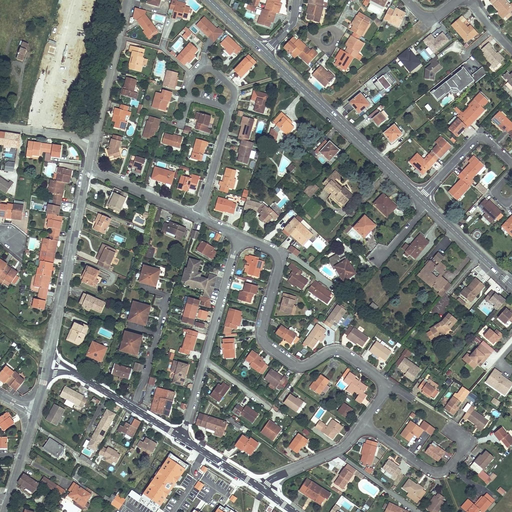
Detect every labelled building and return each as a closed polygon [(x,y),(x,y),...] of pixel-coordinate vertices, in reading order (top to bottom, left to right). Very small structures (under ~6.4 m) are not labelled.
[(186,4),(177,1),(177,0),(171,0),(169,9),(174,10),(172,19),(176,20),(177,17),(177,15),(179,16),(182,17),(183,17),(182,18),(187,20),(189,13),(191,14),(192,10),(190,9),(190,8),(186,6),(186,4)] [(279,6),(280,3),(280,0),(268,0),(265,10),(276,13),(279,14),(281,7),(279,6)] [(490,0),(491,0),(490,1),(499,11),(500,11),(500,10),(505,16),(511,10),(511,7),(505,0),(490,0)] [(318,22),(323,7),(321,7),(309,4),(307,11),(309,12),(309,14),(307,19),(318,22)] [(399,27),(406,14),(402,12),(396,8),(394,11),(389,9),(384,19),(399,27)] [(271,23),(272,20),(274,20),(276,13),(265,10),(263,9),(258,24),(269,28),(271,23)] [(157,31),(146,14),(137,20),(145,31),(149,36),(157,31)] [(361,36),(369,23),(357,16),(353,23),(354,24),(353,25),(353,26),(350,30),(361,36)] [(217,30),(204,17),(196,25),(201,29),(202,28),(207,33),(206,34),(209,38),(217,30)] [(345,18),(342,23),(348,27),(351,22),(345,18)] [(466,42),(477,33),(473,28),(472,28),(470,31),(468,28),(460,19),(452,25),(466,42)] [(149,36),(145,31),(143,32),(149,39),(158,33),(159,33),(157,31),(149,36)] [(424,40),(434,53),(449,40),(442,32),(436,38),(437,38),(435,40),(435,39),(431,35),(424,40)] [(242,49),(228,36),(221,43),(226,49),(227,50),(231,54),(232,54),(234,52),(237,55),(242,49)] [(358,54),(364,43),(351,36),(347,43),(349,44),(348,47),(345,52),(353,57),(355,58),(358,54)] [(306,47),(300,41),(299,42),(297,41),(293,37),(285,46),(297,57),(298,55),(306,47)] [(22,61),(29,44),(23,42),(19,53),(17,59),(22,61)] [(194,54),(198,50),(191,43),(179,55),(188,64),(192,60),(191,60),(190,59),(194,54)] [(503,61),(497,54),(492,48),(493,47),(489,43),(482,49),(485,52),(482,55),(492,65),(493,64),(496,67),(503,61)] [(297,57),(285,46),(284,47),(295,58),(297,57)] [(140,72),(144,59),(142,58),(144,50),(134,47),(133,52),(132,56),(134,57),(131,68),(130,69),(140,72)] [(308,64),(318,54),(312,49),(311,51),(306,47),(298,55),(308,64)] [(398,57),(410,72),(421,63),(416,56),(414,57),(413,56),(415,55),(412,51),(410,53),(407,49),(398,57)] [(17,59),(19,53),(12,50),(10,56),(17,59)] [(345,71),(353,57),(345,52),(341,50),(337,56),(339,57),(337,60),(335,64),(345,71)] [(505,59),(498,52),(497,54),(503,61),(505,59)] [(256,62),(249,55),(246,58),(253,65),(256,62)] [(439,59),(436,56),(429,61),(432,64),(426,69),(425,79),(434,80),(435,73),(442,67),(437,60),(439,59)] [(241,78),(253,65),(246,58),(234,71),(241,78)] [(376,75),(379,79),(373,84),(380,92),(384,89),(390,84),(391,85),(395,82),(388,72),(391,70),(387,65),(376,75)] [(325,87),(334,77),(329,72),(328,73),(326,74),(322,71),(324,69),(321,66),(315,72),(317,75),(315,77),(325,87)] [(474,84),(487,73),(482,67),(472,75),(473,76),(470,79),(468,76),(466,77),(464,74),(465,73),(462,69),(447,82),(447,81),(432,94),(433,96),(436,94),(439,97),(444,93),(444,92),(451,87),(452,87),(453,88),(454,88),(455,88),(456,88),(457,88),(457,87),(460,90),(461,89),(472,80),(474,84)] [(174,85),(177,73),(167,70),(163,87),(175,90),(176,86),(174,85)] [(134,92),(137,80),(127,77),(124,87),(124,88),(122,94),(122,95),(132,98),(134,92)] [(436,94),(433,96),(437,101),(449,91),(451,92),(452,92),(455,92),(456,92),(457,92),(460,90),(457,87),(457,88),(456,88),(455,88),(454,88),(453,88),(452,87),(451,87),(444,92),(444,93),(439,97),(436,94)] [(165,111),(168,101),(169,102),(172,93),(163,90),(162,94),(157,93),(152,107),(165,111)] [(263,113),(269,95),(254,91),(252,100),(257,102),(254,111),(263,113)] [(377,101),(385,95),(382,92),(374,98),(377,101)] [(359,114),(373,102),(369,97),(366,99),(361,93),(350,103),(359,114)] [(473,122),(482,112),(481,111),(483,108),(484,108),(483,107),(486,104),(485,104),(485,103),(486,102),(487,102),(489,100),(482,94),(480,95),(479,94),(474,99),(477,102),(472,107),(471,109),(466,114),(465,114),(464,113),(462,111),(459,114),(469,124),(472,121),(473,122)] [(472,107),(477,102),(474,99),(468,105),(470,107),(464,113),(465,114),(466,114),(471,109),(472,107)] [(407,113),(414,107),(412,105),(405,110),(407,113)] [(124,120),(125,115),(130,117),(131,112),(115,108),(113,114),(114,115),(116,115),(115,120),(116,121),(116,123),(114,128),(124,131),(127,122),(125,121),(125,120),(124,120)] [(386,120),(378,109),(370,116),(378,126),(386,120)] [(511,128),(511,123),(499,111),(492,119),(504,131),(506,130),(508,132),(511,128)] [(208,128),(212,117),(197,113),(195,120),(198,121),(200,121),(198,126),(197,126),(196,130),(211,134),(212,130),(208,128)] [(294,128),(290,124),(289,123),(290,121),(282,113),(275,121),(278,124),(277,125),(277,126),(287,135),(294,128)] [(466,127),(469,124),(459,114),(457,117),(458,119),(448,129),(456,137),(460,132),(459,131),(461,129),(462,129),(463,130),(466,127)] [(155,131),(157,124),(159,124),(160,119),(150,117),(149,121),(148,121),(143,137),(152,140),(155,131)] [(248,142),(254,120),(244,117),(242,120),(244,121),(243,124),(243,125),(244,126),(243,127),(242,127),(238,139),(242,140),(248,142)] [(418,126),(425,120),(422,118),(416,123),(418,126)] [(402,135),(398,129),(397,127),(395,125),(384,133),(387,138),(391,144),(402,135)] [(190,135),(192,128),(185,126),(183,133),(190,135)] [(275,143),(279,133),(271,130),(268,140),(275,143)] [(13,142),(14,134),(6,133),(5,145),(5,146),(18,148),(19,143),(13,142)] [(180,148),(183,138),(179,136),(179,138),(175,137),(173,138),(172,138),(172,136),(165,134),(163,143),(180,148)] [(203,153),(205,146),(207,147),(208,142),(197,139),(191,159),(205,163),(207,155),(203,153)] [(445,150),(450,144),(444,139),(432,151),(432,152),(429,155),(436,161),(439,158),(440,158),(447,151),(445,150)] [(121,157),(119,150),(121,142),(112,140),(110,148),(111,148),(111,150),(109,150),(107,151),(110,160),(121,157)] [(247,164),(253,143),(248,142),(242,140),(241,145),(242,145),(240,154),(238,161),(247,164)] [(340,150),(336,147),(334,145),(330,141),(329,143),(326,140),(318,149),(330,161),(340,150)] [(41,151),(42,144),(42,143),(34,142),(34,144),(29,143),(27,156),(33,157),(33,155),(40,156),(41,151)] [(60,158),(62,146),(47,144),(46,152),(52,153),(52,156),(60,158)] [(430,166),(424,160),(417,154),(409,162),(423,174),(430,166)] [(141,173),(145,160),(136,156),(133,155),(131,160),(128,167),(132,169),(133,167),(133,166),(134,166),(137,167),(137,168),(135,172),(141,173)] [(436,161),(429,155),(427,158),(432,163),(433,164),(436,161)] [(472,178),(484,165),(476,157),(471,163),(461,173),(468,180),(470,177),(471,177),(472,178)] [(432,163),(427,158),(424,160),(430,166),(433,164),(432,163)] [(4,171),(14,172),(15,162),(5,162),(4,171)] [(291,173),(296,167),(292,164),(287,169),(291,173)] [(69,184),(71,176),(69,176),(70,170),(58,167),(57,174),(58,174),(57,181),(65,183),(69,184)] [(171,184),(175,173),(155,168),(152,179),(171,184)] [(234,179),(236,171),(227,168),(225,176),(226,176),(226,177),(224,182),(224,183),(223,182),(220,181),(219,185),(222,186),(229,188),(231,189),(232,189),(233,184),(235,185),(236,180),(234,179)] [(340,190),(335,186),(337,183),(334,180),(336,178),(339,181),(343,178),(336,171),(324,183),(326,186),(325,187),(326,188),(331,193),(332,194),(331,195),(330,196),(343,208),(346,204),(351,199),(347,195),(349,192),(344,187),(343,189),(341,191),(340,190)] [(457,200),(469,187),(468,186),(471,183),(468,180),(461,173),(458,176),(461,179),(455,186),(456,187),(454,189),(453,188),(448,192),(457,200)] [(195,190),(200,177),(191,174),(189,178),(181,176),(178,188),(184,190),(186,187),(189,188),(195,190)] [(0,188),(7,193),(14,184),(10,181),(9,183),(3,180),(3,181),(1,180),(2,179),(0,177),(0,188)] [(64,190),(65,183),(57,181),(53,180),(51,186),(51,187),(50,187),(49,193),(55,194),(61,195),(62,191),(62,190),(64,190)] [(474,188),(483,196),(487,191),(479,183),(474,188)] [(311,198),(319,189),(315,184),(313,187),(306,194),(311,198)] [(306,194),(313,187),(311,185),(304,192),(306,194)] [(331,193),(326,188),(325,187),(324,189),(331,195),(332,194),(331,193)] [(120,213),(128,194),(114,188),(110,197),(113,198),(112,199),(109,206),(109,207),(108,207),(120,213)] [(396,208),(391,202),(392,201),(388,197),(387,198),(383,195),(373,206),(387,219),(390,216),(389,215),(396,208)] [(234,214),(237,205),(233,204),(234,202),(219,198),(215,209),(224,212),(224,211),(224,209),(230,211),(231,211),(230,213),(234,214)] [(59,216),(62,201),(54,199),(53,203),(53,205),(49,205),(47,213),(48,214),(59,216)] [(500,214),(495,209),(496,208),(496,207),(490,200),(488,202),(485,199),(479,206),(486,213),(483,215),(487,219),(487,220),(491,223),(494,220),(494,221),(498,217),(500,219),(504,215),(501,213),(500,214)] [(279,216),(270,208),(269,209),(262,203),(256,210),(262,216),(259,218),(263,222),(264,220),(265,220),(268,223),(272,218),(275,220),(279,216)] [(13,217),(14,205),(8,204),(8,205),(1,204),(0,209),(0,217),(6,218),(6,216),(13,217)] [(22,220),(24,206),(14,205),(13,217),(12,219),(22,220)] [(61,229),(62,222),(61,221),(62,216),(59,216),(48,214),(47,219),(49,220),(48,226),(52,227),(53,227),(61,229)] [(105,235),(111,219),(99,214),(95,222),(97,223),(99,224),(98,225),(100,226),(98,231),(105,235)] [(376,227),(364,216),(354,228),(364,237),(370,231),(372,232),(376,227)] [(295,229),(300,224),(294,218),(285,228),(291,234),(295,229)] [(511,220),(510,218),(502,226),(511,236),(511,220)] [(184,232),(185,230),(180,228),(178,227),(179,226),(170,222),(169,225),(165,223),(161,231),(165,233),(166,231),(182,238),(183,237),(185,237),(187,233),(184,232)] [(313,236),(300,224),(295,229),(291,234),(303,245),(313,236)] [(145,230),(135,226),(133,229),(144,234),(145,230)] [(190,239),(198,240),(199,232),(192,230),(190,239)] [(182,238),(166,231),(165,233),(165,234),(166,235),(181,241),(182,238)] [(415,259),(427,245),(422,241),(424,239),(425,238),(421,234),(410,247),(406,244),(402,248),(406,252),(410,256),(411,255),(415,259)] [(57,246),(59,238),(51,237),(50,239),(56,240),(55,245),(56,245),(57,246)] [(56,253),(57,246),(56,245),(55,245),(56,240),(50,239),(44,238),(43,243),(44,244),(45,244),(42,255),(42,256),(54,258),(55,253),(56,253)] [(213,250),(214,248),(202,241),(197,250),(208,257),(209,258),(212,260),(217,252),(213,250)] [(110,265),(116,253),(110,251),(111,248),(103,244),(99,252),(103,254),(100,260),(100,261),(98,265),(108,270),(108,269),(110,266),(110,265)] [(151,250),(151,249),(151,248),(152,247),(150,246),(148,246),(147,249),(145,257),(152,259),(154,252),(151,250)] [(298,257),(301,252),(291,246),(288,252),(298,257)] [(208,257),(197,250),(196,251),(208,258),(208,259),(209,258),(208,257)] [(439,275),(443,270),(446,267),(440,262),(444,258),(438,253),(431,261),(430,261),(428,262),(428,263),(421,271),(420,272),(427,277),(425,279),(433,287),(439,292),(437,294),(441,297),(451,286),(448,282),(441,277),(439,275)] [(355,274),(346,258),(341,261),(337,254),(328,260),(334,270),(336,269),(338,271),(341,276),(344,281),(355,274)] [(261,270),(263,262),(258,260),(253,258),(254,257),(250,255),(249,257),(248,262),(247,264),(251,265),(248,274),(258,277),(261,270)] [(52,271),(53,267),(54,263),(53,263),(54,258),(42,256),(41,261),(40,267),(38,267),(37,274),(39,274),(49,276),(50,270),(51,270),(52,271)] [(0,276),(6,267),(7,265),(8,264),(0,258),(0,276)] [(421,271),(428,263),(428,262),(427,261),(427,262),(420,269),(421,271)] [(96,276),(96,275),(98,276),(100,271),(87,265),(83,274),(85,275),(84,278),(82,281),(91,286),(94,280),(96,276)] [(139,282),(156,287),(158,280),(152,278),(152,275),(159,277),(161,270),(144,266),(139,282)] [(19,278),(17,276),(19,273),(12,269),(11,270),(6,267),(0,276),(0,277),(5,280),(5,279),(11,284),(12,282),(15,284),(19,278)] [(309,282),(300,276),(302,273),(295,268),(293,271),(294,272),(295,273),(292,277),(289,280),(290,281),(297,285),(303,290),(309,282)] [(427,277),(420,272),(417,275),(418,275),(432,288),(433,287),(425,279),(427,277)] [(50,284),(51,277),(49,276),(39,274),(37,281),(36,281),(35,287),(40,288),(41,288),(47,289),(47,288),(48,284),(50,284)] [(476,296),(485,286),(476,278),(469,287),(470,288),(468,290),(468,289),(467,289),(466,288),(461,294),(469,301),(475,295),(476,296)] [(331,299),(329,297),(332,294),(326,289),(322,286),(323,284),(320,282),(318,283),(315,281),(314,283),(309,290),(312,292),(325,303),(327,304),(331,299)] [(256,295),(258,287),(247,283),(241,300),(250,303),(253,294),(256,295)] [(491,290),(484,301),(499,311),(506,300),(491,290)] [(101,314),(106,302),(83,293),(79,304),(83,306),(82,309),(90,312),(91,310),(101,314)] [(294,305),(296,297),(284,293),(282,297),(284,298),(281,305),(282,305),(282,306),(281,310),(280,311),(291,314),(294,305)] [(436,310),(441,315),(453,302),(448,297),(436,310)] [(45,310),(46,301),(38,299),(34,298),(33,307),(45,310)] [(198,307),(199,301),(189,298),(187,304),(188,304),(193,305),(198,307)] [(134,302),(128,321),(146,326),(148,317),(141,316),(142,313),(149,315),(151,307),(134,302)] [(370,316),(378,307),(373,302),(365,312),(370,316)] [(196,313),(198,307),(193,305),(188,304),(187,304),(185,310),(196,313)] [(342,318),(347,311),(338,305),(324,324),(330,328),(335,322),(337,324),(338,323),(342,318)] [(238,324),(240,317),(242,312),(230,308),(225,326),(234,329),(235,325),(238,326),(238,324)] [(511,313),(509,311),(506,309),(499,317),(507,323),(509,320),(511,322),(511,313)] [(194,319),(196,313),(185,310),(184,316),(194,319)] [(449,330),(457,321),(449,314),(442,322),(434,326),(435,327),(431,330),(430,330),(434,337),(439,334),(441,336),(445,333),(445,332),(444,331),(448,329),(448,328),(449,330)] [(192,325),(194,319),(184,316),(182,322),(192,325)] [(81,344),(85,334),(81,332),(84,327),(84,326),(80,325),(75,322),(72,329),(73,330),(69,339),(70,339),(78,343),(81,344)] [(85,334),(89,327),(88,326),(81,323),(80,325),(84,326),(84,327),(81,332),(85,334)] [(312,349),(323,335),(324,336),(327,331),(318,324),(304,343),(312,349)] [(298,335),(289,329),(288,331),(282,325),(276,333),(283,338),(284,337),(292,342),(292,343),(298,335)] [(351,326),(345,334),(348,336),(354,328),(351,326)] [(80,346),(81,344),(78,343),(70,339),(69,339),(73,330),(72,329),(71,328),(66,339),(67,340),(80,346)] [(369,339),(354,328),(348,336),(347,338),(351,340),(352,339),(353,339),(358,343),(363,347),(369,339)] [(192,351),(197,337),(198,332),(189,329),(187,334),(183,348),(181,348),(179,352),(188,355),(189,350),(192,351)] [(390,336),(382,330),(381,329),(380,331),(389,337),(389,338),(390,336)] [(503,334),(497,329),(495,332),(490,329),(484,336),(493,344),(496,341),(499,337),(500,338),(503,334)] [(125,332),(120,351),(137,356),(140,347),(133,346),(134,343),(140,345),(143,337),(125,332)] [(474,341),(480,344),(482,340),(477,336),(474,341)] [(292,342),(284,337),(283,338),(283,339),(291,344),(291,345),(292,343),(292,342)] [(234,348),(233,345),(233,343),(235,343),(235,339),(223,339),(224,344),(222,344),(222,350),(224,350),(224,354),(225,359),(236,358),(235,349),(234,349),(234,348)] [(391,352),(376,341),(369,351),(373,354),(374,352),(375,352),(380,356),(386,360),(391,352)] [(101,362),(107,348),(93,342),(88,353),(98,358),(97,360),(101,362)] [(483,362),(487,358),(482,354),(486,350),(480,345),(471,356),(466,361),(474,368),(478,364),(481,360),(483,362)] [(487,358),(491,354),(486,350),(482,354),(487,358)] [(266,363),(262,361),(257,357),(256,357),(258,355),(252,351),(246,359),(251,363),(250,365),(259,372),(260,372),(266,363)] [(407,357),(403,354),(395,365),(399,365),(400,365),(405,358),(406,358),(406,357),(407,357)] [(421,370),(406,358),(405,358),(400,365),(399,365),(400,366),(407,372),(406,374),(405,375),(412,381),(421,370)] [(172,384),(182,387),(185,378),(183,377),(184,373),(186,374),(188,366),(174,361),(171,371),(176,373),(172,384)] [(133,371),(140,373),(143,365),(135,363),(133,371)] [(266,363),(260,372),(263,374),(269,366),(266,363)] [(129,374),(130,369),(114,364),(111,374),(120,376),(120,379),(122,380),(123,377),(128,379),(129,379),(131,374),(130,374),(129,374)] [(407,372),(400,366),(399,365),(398,367),(406,373),(406,374),(407,372)] [(7,381),(14,373),(6,366),(0,373),(0,377),(1,378),(2,377),(4,378),(2,381),(5,384),(6,382),(7,381)] [(279,390),(288,378),(284,376),(283,377),(271,369),(264,378),(270,382),(272,384),(273,384),(277,387),(276,388),(279,390)] [(499,372),(495,369),(486,382),(505,395),(511,384),(511,383),(500,375),(498,374),(499,372)] [(25,381),(19,376),(20,375),(15,371),(14,373),(7,381),(11,384),(10,386),(16,391),(25,381)] [(367,388),(355,379),(356,377),(350,372),(343,381),(349,386),(348,387),(354,391),(359,395),(355,400),(361,404),(366,396),(363,394),(367,388)] [(320,394),(330,381),(321,375),(316,382),(315,383),(311,388),(320,394)] [(438,386),(430,380),(427,383),(436,390),(436,389),(438,386)] [(436,390),(427,383),(424,381),(419,388),(423,391),(424,391),(431,396),(434,393),(437,395),(439,392),(436,390)] [(219,403),(230,388),(223,383),(220,386),(218,385),(210,396),(219,403)] [(84,397),(65,386),(60,396),(79,406),(84,397)] [(157,413),(161,398),(160,398),(163,391),(157,389),(154,396),(155,397),(151,411),(157,413)] [(173,401),(175,394),(163,391),(160,398),(161,398),(173,401)] [(458,407),(467,396),(460,391),(457,394),(455,393),(445,409),(454,415),(457,411),(455,410),(457,407),(458,407)] [(470,393),(467,398),(474,403),(478,397),(470,393)] [(302,403),(297,400),(297,399),(290,395),(284,402),(297,412),(303,404),(302,403)] [(169,416),(173,401),(161,398),(157,413),(169,416)] [(348,413),(351,409),(352,408),(344,403),(338,412),(346,418),(349,414),(348,413)] [(48,416),(46,420),(56,425),(65,409),(55,404),(51,411),(49,417),(48,416)] [(259,415),(246,406),(244,409),(240,406),(235,413),(239,416),(240,414),(253,423),(259,415)] [(489,421),(474,409),(475,408),(472,406),(463,418),(466,420),(467,418),(477,426),(482,429),(483,430),(489,421)] [(97,427),(106,432),(115,415),(106,410),(97,427)] [(0,432),(1,434),(14,424),(10,418),(9,419),(7,417),(9,416),(6,412),(0,417),(0,432)] [(223,432),(226,423),(204,416),(201,426),(215,431),(216,431),(217,430),(223,432)] [(241,426),(229,418),(227,421),(236,427),(234,429),(237,431),(237,432),(238,431),(240,428),(241,427),(241,426)] [(273,441),(282,429),(277,426),(276,428),(272,425),(273,423),(269,420),(261,432),(273,441)] [(321,431),(326,425),(320,420),(315,427),(321,431)] [(338,432),(341,428),(342,426),(334,420),(329,427),(325,432),(324,433),(333,439),(337,433),(338,432)] [(436,429),(425,421),(420,427),(411,421),(401,435),(407,440),(408,439),(409,439),(412,434),(414,435),(418,438),(424,430),(432,435),(436,429)] [(132,437),(137,429),(126,423),(124,427),(121,425),(117,431),(121,433),(122,432),(132,437)] [(96,452),(106,432),(97,427),(87,447),(96,452)] [(511,444),(511,439),(508,434),(507,435),(502,428),(494,433),(500,441),(502,440),(507,448),(511,444)] [(302,446),(306,441),(307,439),(299,433),(289,447),(297,453),(302,446)] [(252,453),(258,444),(251,438),(249,440),(242,435),(235,445),(242,450),(243,449),(244,447),(246,448),(251,452),(252,453)] [(64,448),(50,438),(44,447),(56,456),(60,449),(62,451),(64,448)] [(152,452),(157,444),(146,438),(144,442),(140,440),(137,446),(140,448),(141,447),(152,452)] [(371,465),(377,447),(365,443),(364,447),(365,448),(363,454),(363,455),(361,461),(371,465)] [(451,455),(440,447),(439,447),(438,449),(437,448),(431,444),(426,451),(438,461),(444,454),(450,458),(451,455)] [(116,465),(121,454),(108,447),(107,449),(102,447),(98,456),(116,465)] [(484,470),(494,457),(487,451),(484,454),(483,455),(476,463),(484,470)] [(476,463),(483,455),(484,454),(483,453),(481,455),(475,462),(476,463)] [(94,463),(82,454),(80,457),(84,460),(94,468),(95,466),(97,467),(99,466),(94,463)] [(401,471),(398,469),(399,467),(389,459),(382,468),(392,476),(391,477),(395,480),(401,471)] [(342,489),(356,470),(348,464),(339,475),(340,476),(334,484),(342,489)] [(485,482),(487,484),(491,480),(492,481),(497,476),(493,473),(489,478),(485,482)] [(36,489),(39,484),(30,478),(31,476),(28,474),(27,476),(24,474),(18,482),(21,485),(25,487),(33,492),(36,489)] [(47,486),(50,481),(44,477),(41,482),(47,486)] [(330,494),(307,479),(300,491),(306,494),(307,492),(317,499),(316,501),(320,504),(325,497),(327,499),(330,494)] [(425,492),(422,490),(423,489),(409,479),(403,488),(416,498),(417,497),(420,499),(425,492)] [(167,493),(157,487),(158,485),(150,480),(143,490),(148,493),(153,496),(161,502),(162,502),(167,493)] [(57,486),(50,481),(47,486),(54,491),(57,486)] [(89,505),(86,503),(91,495),(74,483),(71,488),(73,489),(72,492),(69,496),(76,501),(74,504),(83,510),(86,510),(89,505)] [(65,491),(59,487),(56,492),(62,496),(65,491)] [(497,491),(502,496),(506,492),(501,487),(497,491)] [(317,499),(307,492),(306,494),(316,501),(317,499)] [(162,506),(167,498),(169,495),(169,494),(168,494),(167,493),(162,502),(161,502),(153,496),(151,499),(162,506)] [(430,511),(438,511),(445,503),(442,501),(445,498),(439,493),(436,497),(432,503),(431,503),(427,509),(430,511)] [(467,511),(483,511),(495,500),(488,494),(484,498),(476,506),(474,505),(470,500),(463,508),(467,511)] [(112,502),(116,496),(114,495),(113,496),(111,495),(110,498),(106,495),(104,498),(104,499),(111,504),(112,502)] [(476,506),(484,498),(482,496),(474,505),(476,506)] [(207,511),(209,511),(199,504),(200,502),(191,497),(185,508),(189,510),(191,511),(207,511)] [(339,503),(349,510),(353,503),(343,497),(339,503)] [(409,511),(390,502),(384,511),(409,511)]
